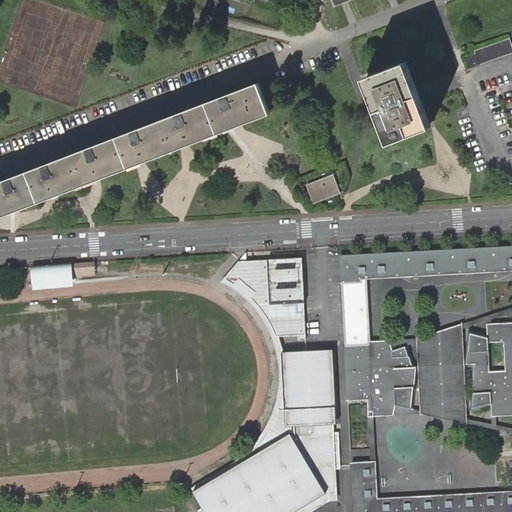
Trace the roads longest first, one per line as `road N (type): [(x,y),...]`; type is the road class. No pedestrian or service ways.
road 1 (residential): [(0,247),(511,216)]
road 2 (unknown): [(321,0),(317,44),(165,0)]
